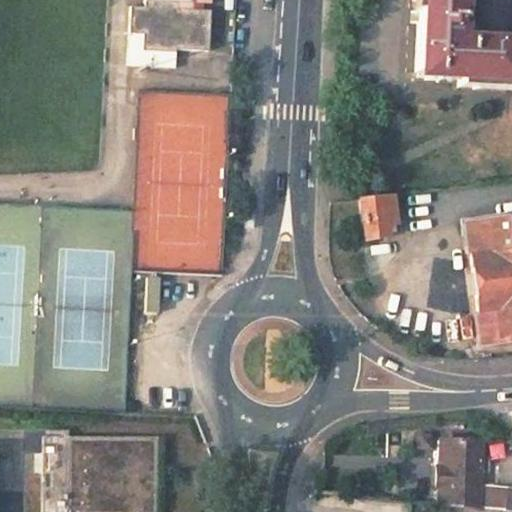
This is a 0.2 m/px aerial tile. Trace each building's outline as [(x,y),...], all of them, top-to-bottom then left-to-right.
[(464,0),(417,0),(414,66),(458,70),(458,84),(511,86),(511,29),(463,26),(464,0)] [(206,9),(127,5),(123,65),(173,67),(171,48),(205,52),(206,9)] [(389,191),(356,195),(361,239),(386,237),(384,222),(394,220),(389,191)] [(511,213),(464,218),(478,339),(511,335),(511,213)] [(433,503),(433,504),(452,507),(477,510),(478,472),(479,458),(479,442),(443,440),(442,468),(435,468),(433,503)] [(436,441),(435,468),(442,468),(443,440),(436,441)] [(172,441),(172,451),(187,452),(187,442),(172,441)] [(479,458),(478,472),(487,474),(488,459),(479,458)] [(511,488),(497,487),(495,511),(497,511),(509,511),(511,494),(511,488)]
